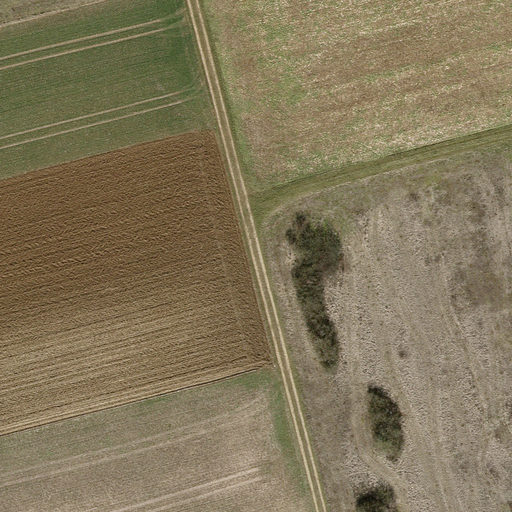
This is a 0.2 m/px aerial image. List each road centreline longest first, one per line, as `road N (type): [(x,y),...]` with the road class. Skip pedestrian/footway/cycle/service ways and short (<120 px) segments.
road 1 (track): [(324,511),(197,0)]
road 2 (track): [(248,204),(511,136)]
